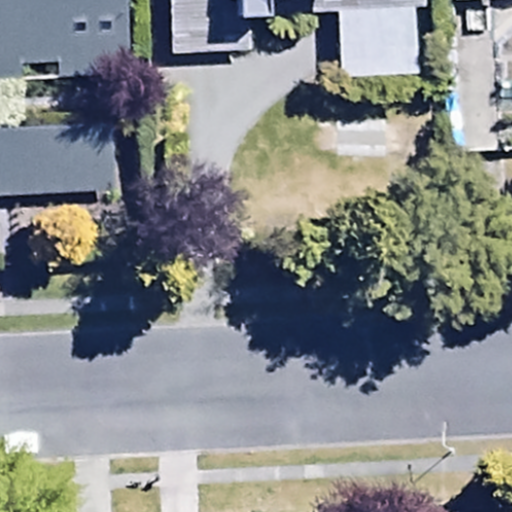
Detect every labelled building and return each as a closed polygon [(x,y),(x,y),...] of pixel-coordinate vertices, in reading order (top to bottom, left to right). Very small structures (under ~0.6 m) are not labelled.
[(126,0),(0,0),(0,103),(129,100),(126,0)] [(166,0),(168,71),(243,69),(242,45),(274,43),(274,32),(338,30),(340,99),(414,97),(412,26),(422,26),(421,0),(166,0)] [(501,0),(449,0),(450,13),(502,10),(501,0)] [(497,73),(462,74),(463,157),(498,157),(497,73)] [(107,141),(0,147),(0,211),(110,205),(107,141)]
